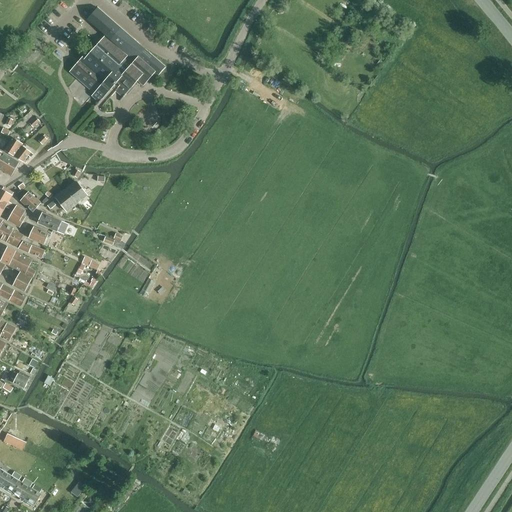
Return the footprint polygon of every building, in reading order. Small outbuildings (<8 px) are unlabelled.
[(85,55),(70,72),(94,94),(92,97),(103,106),(116,92),(123,98),(138,81),(144,86),(146,83),(155,73),(159,76),(166,68),(98,8),(87,20),(105,36),(87,57),(85,55)] [(146,135),(155,132),(152,125),(157,123),(154,114),(140,119),(146,135)] [(10,127),(14,121),(9,118),(5,125),(10,127)] [(34,129),(40,122),(36,118),(30,124),(34,129)] [(8,137),(11,132),(3,129),(1,134),(8,137)] [(47,140),(44,136),(39,142),(42,145),(47,140)] [(20,150),(24,145),(13,138),(5,151),(14,157),(19,149),(20,150)] [(31,158),(33,155),(31,153),(23,147),(15,158),(24,163),(29,156),(31,158)] [(3,153),(0,157),(0,169),(12,177),(19,163),(3,153)] [(67,213),(88,196),(78,183),(56,200),(67,213)] [(14,194),(7,190),(4,188),(2,190),(0,189),(0,216),(0,217),(6,208),(9,210),(12,204),(9,203),(14,194)] [(29,192),(21,201),(34,213),(41,203),(29,192)] [(20,228),(26,218),(23,217),(26,212),(17,206),(8,221),(20,228)] [(42,213),(38,224),(58,232),(64,235),(69,225),(62,222),(45,214),(42,213)] [(0,229),(0,230),(10,236),(13,231),(14,229),(3,224),(0,229)] [(44,245),(46,240),(49,234),(34,227),(29,239),(44,245)] [(0,239),(6,242),(10,236),(0,230),(0,239)] [(10,236),(6,242),(17,248),(24,236),(13,231),(10,236)] [(122,242),(124,237),(116,234),(114,239),(122,242)] [(113,246),(115,240),(106,237),(104,243),(113,246)] [(42,259),(45,252),(45,251),(23,242),(19,249),(42,259)] [(8,247),(1,261),(9,265),(16,252),(8,247)] [(9,265),(9,266),(33,278),(36,272),(29,268),(32,261),(16,252),(9,265)] [(85,259),(83,264),(98,271),(100,265),(92,262),(85,259)] [(82,264),(77,274),(81,275),(83,272),(86,266),(82,264)] [(56,282),(59,276),(45,270),(43,276),(56,282)] [(86,282),(84,285),(91,288),(92,287),(93,288),(102,273),(98,271),(92,282),(91,285),(86,282)] [(25,293),(32,279),(21,273),(13,286),(25,293)] [(0,295),(9,301),(10,301),(15,291),(3,285),(0,290),(0,295)] [(149,286),(145,297),(152,299),(155,288),(149,286)] [(72,288),(69,294),(74,296),(77,290),(72,288)] [(15,291),(10,301),(21,307),(27,297),(15,291)] [(74,297),(70,303),(74,306),(78,300),(74,297)] [(0,315),(1,317),(8,305),(0,300),(0,315)] [(3,322),(0,328),(0,337),(10,342),(16,329),(3,322)] [(13,368),(21,356),(12,350),(5,362),(13,368)] [(32,359),(29,365),(34,368),(38,362),(32,359)] [(11,378),(15,380),(13,383),(25,389),(29,380),(26,378),(27,376),(20,372),(19,374),(18,374),(14,372),(11,378)] [(6,384),(4,388),(11,393),(14,388),(6,384)] [(218,425),(216,431),(222,434),(224,428),(218,425)] [(23,451),(27,443),(8,434),(4,442),(23,451)] [(263,445),(265,439),(256,435),(254,441),(263,445)] [(0,483),(5,487),(12,476),(0,468),(0,483)] [(12,476),(5,487),(14,493),(21,482),(20,481),(22,477),(14,473),(12,476)] [(21,482),(14,493),(25,499),(31,488),(33,484),(25,479),(23,483),(21,482)] [(33,489),(31,488),(25,499),(35,506),(42,495),(39,493),(41,489),(35,485),(33,489)]
